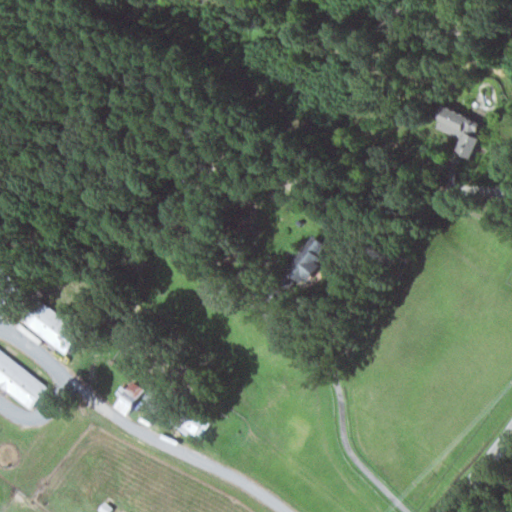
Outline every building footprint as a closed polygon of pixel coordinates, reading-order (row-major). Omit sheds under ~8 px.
[(488,136),(484,134),(489,120),(451,105),(442,128),(469,138),(464,151),(480,157),(488,136)] [(332,245),(319,234),(292,265),(312,282),(326,264),(320,259),(332,245)] [(85,331),(48,303),(31,325),(68,353),(85,331)] [(23,327),(43,342),(46,337),(26,322),(23,327)] [(0,381),(36,408),(53,386),(0,346),(0,381)] [(130,415),(150,390),(138,380),(118,405),(130,415)]
